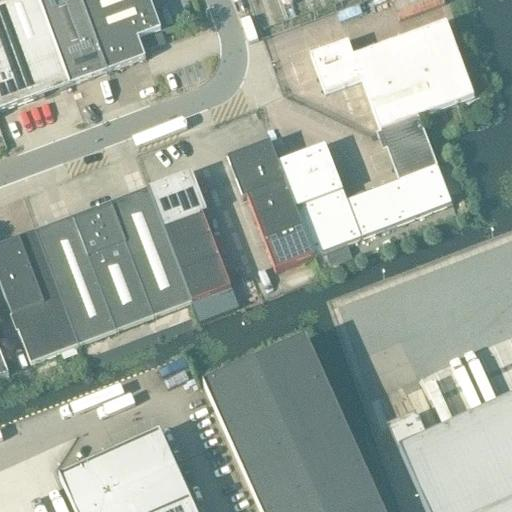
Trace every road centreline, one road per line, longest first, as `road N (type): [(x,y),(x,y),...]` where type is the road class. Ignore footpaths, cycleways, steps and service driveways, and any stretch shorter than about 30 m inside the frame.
road 1 (unclassified): [(0,176),(210,94),(232,55),(218,0)]
road 2 (unknown): [(178,108),(244,265)]
